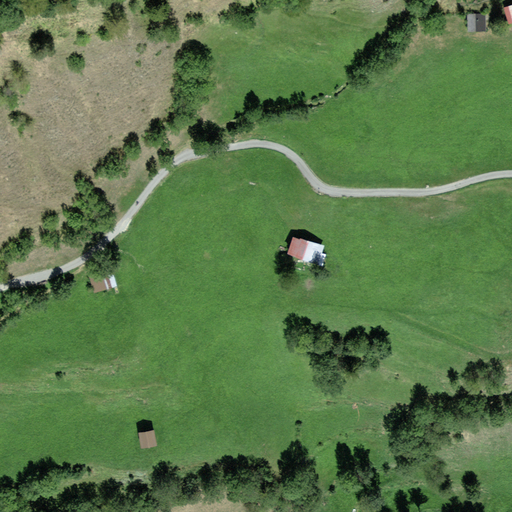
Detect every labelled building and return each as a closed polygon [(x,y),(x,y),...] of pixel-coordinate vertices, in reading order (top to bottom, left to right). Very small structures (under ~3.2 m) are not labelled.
[(511,2),(499,7),(504,23),(511,20),(511,2)] [(481,13),(465,12),(464,32),(480,33),(481,13)] [(300,239),(293,237),(287,254),(322,265),(326,254),(321,253),(324,245),(300,238),(300,239)] [(117,269),(94,276),(99,293),(122,286),(117,269)] [(157,446),(153,430),(138,434),(142,450),(157,446)]
